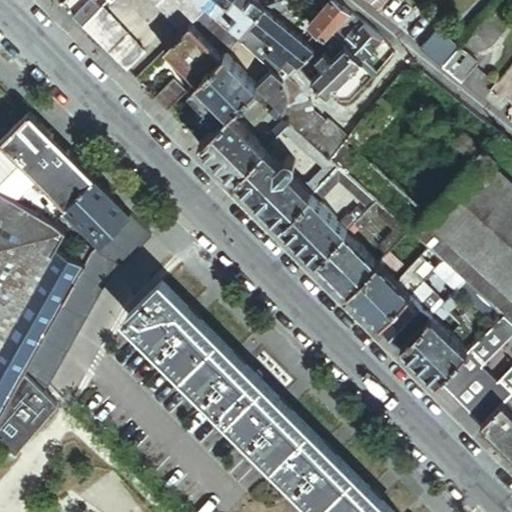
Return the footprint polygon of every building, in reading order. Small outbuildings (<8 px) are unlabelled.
[(85,25),(102,8),(94,0),(92,0),(76,16),(85,25)] [(196,0),(152,0),(183,32),(192,23),(199,16),(206,9),(196,0)] [(223,0),(196,0),(206,9),(217,18),(228,4),(223,0)] [(231,0),(228,4),(241,15),(232,25),(243,35),(253,25),(269,7),(260,0),(231,0)] [(351,13),(335,0),(331,0),(310,21),(327,37),(333,31),(351,13)] [(364,0),(377,11),(388,0),(364,0)] [(241,15),(228,4),(217,18),(229,28),(240,39),(243,35),(232,25),(241,15)] [(103,7),(102,8),(85,25),(129,69),(147,51),(103,7)] [(292,58),(300,65),(306,59),(317,48),(269,7),(253,25),(277,46),(292,58)] [(229,28),(217,18),(206,9),(199,16),(232,46),(240,39),(229,28)] [(364,23),(351,13),(333,31),(344,41),(364,23)] [(183,32),(166,49),(198,81),(224,55),(192,23),(183,32)] [(364,59),(384,39),(364,23),(344,41),(346,43),(364,59)] [(240,39),(245,44),(247,45),(250,48),(257,39),(272,52),(277,46),(253,25),(243,35),(240,39)] [(421,49),(432,58),(447,39),(436,30),(421,49)] [(344,41),(333,31),(327,37),(333,45),(326,52),(332,57),(346,43),(344,41)] [(231,56),(245,44),(240,39),(232,46),(227,52),(231,56)] [(444,67),(459,49),(447,39),(432,58),(444,67)] [(364,59),(346,43),(332,57),(349,74),(364,59)] [(259,84),(274,69),(250,48),(247,45),(242,51),(261,69),(253,77),(259,84)] [(286,66),(292,58),(277,46),(272,52),(270,53),(286,66)] [(478,64),(459,49),(444,67),(463,83),(478,64)] [(224,55),(198,81),(230,112),(231,112),(251,91),(259,84),(253,77),(231,56),(227,52),(224,55)] [(306,59),(300,65),(299,66),(312,78),(332,57),(326,52),(318,60),(322,64),(317,69),(306,59)] [(316,82),(330,94),(349,74),(332,57),(312,78),(316,82)] [(299,66),(300,65),(292,58),(286,66),(287,67),(281,75),(285,79),(286,80),(289,76),(299,66)] [(312,78),(299,66),(289,76),(306,92),(316,82),(312,78)] [(292,94),(286,80),(285,79),(281,75),(274,69),(259,84),(263,87),(268,92),(280,103),(286,108),(292,94)] [(169,110),(188,91),(174,78),(156,96),(169,110)] [(259,84),(251,91),(259,99),(261,100),(268,92),(263,87),(259,84)] [(251,91),(231,112),(239,119),(259,99),(251,91)] [(289,105),(293,117),(315,110),(311,97),(289,105)] [(394,109),(380,98),(376,103),(376,104),(390,115),(394,109)] [(278,116),(283,114),(286,108),(280,103),(272,111),(278,116)] [(376,104),(332,158),(340,165),(347,171),(397,112),(394,109),(390,115),(376,104)] [(96,178),(30,111),(0,141),(0,417),(26,371),(86,263),(76,257),(56,246),(66,227),(63,224),(55,217),(68,205),(96,178)] [(316,111),(300,129),(310,138),(312,135),(326,120),(316,111)] [(231,112),(230,112),(201,141),(237,177),(267,147),(260,140),(239,119),(231,112)] [(275,139),(284,129),(292,122),(286,117),(270,134),(275,139)] [(328,117),(326,120),(312,135),(322,144),(338,126),(328,117)] [(332,158),(310,138),(300,129),(292,122),(284,129),(325,167),(311,181),(318,187),(340,165),(332,158)] [(348,134),(338,126),(322,144),(332,153),(348,134)] [(260,140),(267,147),(275,139),(270,134),(268,132),(260,140)] [(511,147),(497,135),(415,227),(511,314),(511,147)] [(281,162),(267,147),(237,177),(283,223),(312,192),(306,187),(290,171),(296,166),(296,165),(297,165),(296,164),(297,163),(297,162),(297,161),(297,160),(296,159),(296,158),(295,157),(294,157),(294,156),(293,156),(293,155),(292,155),(291,155),(290,155),(289,155),(289,156),(288,155),(288,156),(287,156),(286,157),(281,162)] [(340,165),(318,187),(312,192),(320,200),(340,180),(364,201),(350,215),(356,221),(377,199),(347,171),(340,165)] [(131,213),(96,178),(68,205),(75,212),(103,240),(131,213)] [(311,181),(306,187),(312,192),(318,187),(311,181)] [(320,200),(312,192),(283,223),(319,258),(346,230),(348,228),(341,221),(320,200)] [(411,229),(377,199),(356,221),(348,228),(346,230),(354,237),(378,213),(395,228),(380,244),(383,247),(388,252),(391,248),(404,235),(411,229)] [(55,217),(63,224),(75,212),(68,205),(55,217)] [(150,232),(131,213),(103,240),(101,242),(122,254),(126,256),(150,232)] [(341,221),(348,228),(356,221),(350,215),(348,213),(341,221)] [(424,241),(411,229),(404,235),(417,248),(424,241)] [(354,237),(346,230),(319,258),(351,290),(379,261),(354,237)] [(122,254),(101,242),(95,248),(86,263),(26,371),(45,391),(122,254)] [(86,263),(95,248),(84,242),(76,257),(86,263)] [(376,254),(381,259),(388,252),(383,247),(376,254)] [(388,252),(381,259),(394,272),(404,261),(391,248),(388,252)] [(421,253),(407,267),(422,282),(425,279),(416,270),(427,259),(421,253)] [(381,259),(379,261),(351,290),(383,322),(413,291),(398,277),(394,272),(381,259)] [(467,279),(445,259),(436,268),(458,288),(460,286),(467,279)] [(413,291),(422,282),(407,267),(398,277),(413,291)] [(447,300),(425,279),(422,282),(413,291),(434,313),(447,300)] [(467,279),(460,286),(497,320),(504,313),(467,279)] [(395,511),(163,281),(130,314),(328,511),(395,511)] [(434,313),(413,291),(383,322),(404,343),(434,313)] [(469,348),(434,313),(404,343),(440,378),(469,348)] [(511,337),(511,319),(504,313),(497,320),(469,348),(440,378),(471,409),(484,396),(469,381),(478,372),(511,337)] [(246,346),(255,337),(242,324),(233,333),(246,346)] [(45,391),(26,371),(0,417),(0,437),(15,451),(58,404),(45,391)] [(484,396),(493,387),(478,372),(469,381),(484,396)] [(511,392),(501,404),(511,414),(511,392)] [(511,414),(501,404),(484,421),(511,449),(511,414)] [(377,477),(386,468),(373,455),(364,464),(377,477)]
